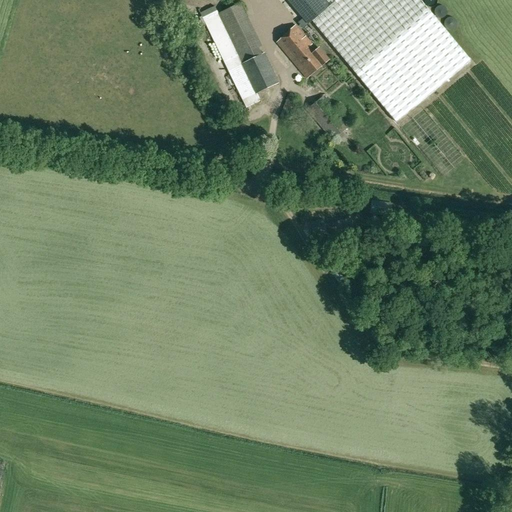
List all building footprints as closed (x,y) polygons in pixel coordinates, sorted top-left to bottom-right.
[(287,0),(307,24),(332,3),(329,0),(287,0)] [(332,0),(335,4),(313,24),(395,122),(470,60),(419,0),(332,0)] [(246,108),(253,104),(260,101),(257,93),(278,83),(241,3),(219,14),(215,7),(201,13),(246,108)] [(306,79),(329,60),(319,48),(316,50),(295,26),(277,43),(306,79)] [(290,120),(293,112),(295,105),(292,103),(295,96),(288,94),(280,116),(290,120)] [(332,140),(348,127),(322,97),(307,110),(332,140)]
